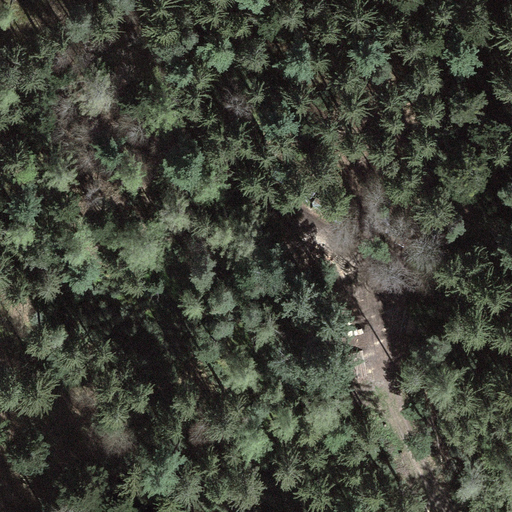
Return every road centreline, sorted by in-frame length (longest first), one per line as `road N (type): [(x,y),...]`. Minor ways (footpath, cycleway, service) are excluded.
road 1 (track): [(158,0),(189,101),(231,158),(380,262)]
road 2 (track): [(380,262),(392,398),(447,511)]
road 3 (track): [(380,262),(511,300)]
